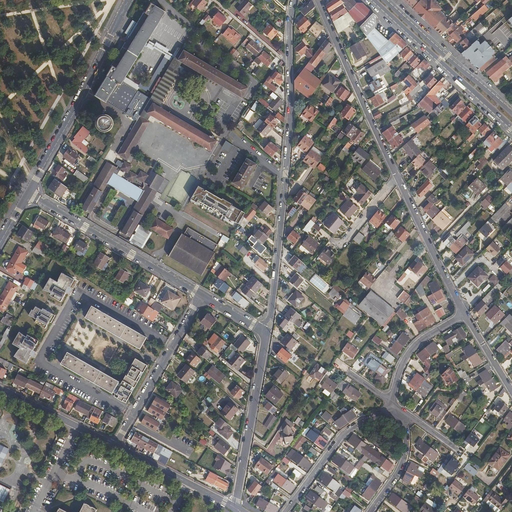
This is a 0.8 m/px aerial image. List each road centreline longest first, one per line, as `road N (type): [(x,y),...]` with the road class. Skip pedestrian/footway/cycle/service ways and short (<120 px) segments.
road 1 (residential): [(132,415),(37,363),(82,283),(176,339)]
road 2 (residential): [(290,65),(275,281),(261,329)]
road 3 (residential): [(128,0),(28,193)]
road 4 (residential): [(28,193),(202,295)]
road 5 (residential): [(317,0),(396,177)]
road 6 (primary): [(374,0),(511,128)]
road 7 (residential): [(261,329),(236,505)]
road 8 (primary): [(511,112),(384,0)]
road 9 (track): [(249,432),(266,445),(337,328)]
road 10 (residential): [(285,511),(340,435),(391,411)]
road 11 (unknown): [(75,480),(90,459),(177,501)]
road 12 (residential): [(393,403),(414,346),(464,314)]
